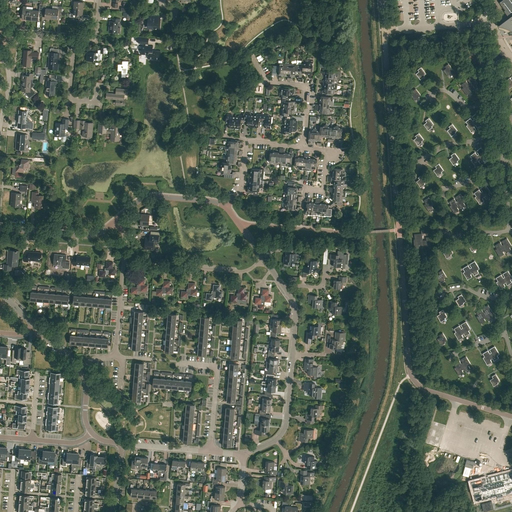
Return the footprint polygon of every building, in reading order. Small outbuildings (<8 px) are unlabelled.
[(74,8),(83,9),(84,2),(80,2),(80,0),(71,0),(71,1),(74,1),(74,8)] [(498,26),(499,26),(500,27),(501,27),(502,27),(504,28),(505,28),(506,28),(507,29),(508,29),(509,30),(511,31),(511,0),(501,0),(499,2),(505,10),(504,11),(510,18),(511,18),(511,20),(509,21),(508,22),(506,21),(505,23),(504,25),(502,24),(499,26),(498,26)] [(32,20),(38,20),(39,14),(42,14),(43,5),(39,5),(39,11),(33,10),(32,20)] [(43,5),(42,14),(45,14),(45,18),(51,19),(52,9),(46,9),(46,6),(43,5)] [(22,19),(32,20),(33,10),(26,10),(26,7),(23,7),(22,19)] [(52,9),(51,19),(58,19),(58,16),(61,16),(62,7),(59,7),(59,10),(52,9)] [(70,17),(79,18),(79,15),(83,15),(83,9),(74,8),(73,14),(70,14),(70,17)] [(155,16),(148,16),(147,27),(160,28),(160,21),(155,20),(155,16)] [(109,32),(117,33),(119,33),(120,28),(117,28),(118,22),(119,22),(120,19),(113,19),(113,22),(110,21),(109,32)] [(148,59),(160,60),(160,50),(153,50),(153,46),(148,45),(149,38),(139,37),(138,44),(145,44),(145,45),(142,45),(142,46),(139,46),(139,50),(141,50),(141,55),(148,55),(148,59)] [(95,53),(93,53),(87,52),(86,61),(94,62),(94,60),(101,60),(102,52),(107,53),(108,48),(94,47),(94,50),(95,50),(95,53)] [(50,49),(50,53),(48,69),(58,70),(59,54),(58,54),(58,50),(50,49)] [(24,50),(23,66),(30,67),(31,58),(38,59),(39,53),(31,52),(31,51),(24,50)] [(120,73),(121,73),(120,77),(125,78),(126,74),(127,74),(128,62),(121,61),(121,64),(116,64),(115,70),(120,70),(120,73)] [(278,72),(278,76),(279,76),(279,79),(281,80),(282,77),(282,76),(282,75),(285,75),(286,62),(282,62),(282,63),(279,62),(279,66),(280,66),(279,72),(278,72)] [(448,64),(445,66),(446,68),(443,70),(446,75),(447,76),(451,73),(451,72),(453,70),(448,64)] [(417,69),(419,71),(415,73),(420,79),(424,76),(423,75),(426,73),(421,67),(417,69)] [(22,85),(22,91),(25,92),(30,97),(35,93),(31,88),(31,87),(34,85),(32,83),(33,80),(33,74),(27,73),(26,76),(22,75),(21,85),(22,85)] [(468,84),(471,88),(473,90),(477,87),(475,85),(477,83),(472,76),(467,79),(469,82),(468,84)] [(47,81),(46,95),(54,96),(55,87),(56,87),(57,79),(45,78),(45,81),(47,81)] [(462,88),(467,95),(471,92),(469,89),(471,88),(468,84),(466,81),(461,84),(463,87),(462,88)] [(124,100),(124,95),(127,95),(128,89),(116,88),(116,94),(106,93),(106,99),(118,100),(117,105),(125,106),(125,100),(124,100)] [(279,97),(282,97),(288,98),(288,97),(288,94),(292,95),(294,94),(294,89),(282,88),(282,90),(281,90),(280,91),(279,97)] [(410,95),(415,101),(419,97),(418,96),(420,95),(415,88),(412,91),(413,93),(410,95)] [(283,104),(283,106),(296,107),(296,103),(295,101),(290,101),(290,98),(288,97),(288,98),(282,97),(282,103),(283,104)] [(281,115),(284,116),(284,115),(289,116),(289,113),(294,113),(295,112),(296,107),(283,106),(283,109),(281,110),(281,115)] [(27,111),(19,110),(18,127),(31,129),(32,125),(32,124),(33,123),(27,116),(27,111)] [(244,121),(247,121),(246,126),(248,127),(252,128),(253,115),(251,115),(250,113),(244,113),(244,116),(244,121)] [(472,120),(475,125),(477,127),(482,124),(480,122),(482,120),(476,113),(471,116),(474,119),(472,120)] [(229,129),(234,129),(235,117),(233,117),(233,116),(232,115),(226,114),(225,122),(229,123),(228,127),(229,129)] [(253,115),(252,128),(257,128),(258,127),(259,122),(262,122),(263,114),(257,114),(256,115),(256,116),(253,115)] [(263,114),(262,122),(265,123),(264,127),(266,129),(270,129),(271,117),(269,117),(269,116),(268,115),(263,114)] [(234,129),(238,130),(240,128),(240,124),(244,124),(244,121),(244,116),(239,115),(237,116),(237,117),(235,117),(234,129)] [(285,122),(285,124),(297,125),(298,121),(296,120),(292,119),(292,116),(289,116),(284,115),(284,116),(283,121),(284,122),(285,122)] [(466,125),(471,132),(475,129),(473,126),(475,125),(472,120),(470,117),(465,121),(467,124),(466,125)] [(433,124),(428,118),(425,120),(426,122),(423,124),(428,130),(432,127),(431,126),(433,124)] [(62,141),(63,142),(64,141),(65,141),(66,140),(66,136),(65,136),(66,129),(68,129),(69,119),(63,119),(62,124),(56,123),(55,135),(62,136),(61,139),(61,140),(62,141)] [(74,120),(74,127),(83,128),(83,136),(92,136),(93,123),(86,122),(86,121),(74,120)] [(112,124),(111,124),(110,127),(107,127),(107,124),(99,123),(98,132),(111,133),(110,140),(119,141),(120,135),(123,135),(123,132),(120,132),(121,122),(112,121),(112,124)] [(282,133),(290,134),(291,131),(295,131),(297,130),(297,125),(285,124),(284,126),(283,128),(282,133)] [(450,128),(447,130),(451,136),(455,133),(455,132),(457,130),(452,124),(448,126),(450,128)] [(415,135),(416,137),(413,139),(417,144),(418,145),(422,142),(421,141),(423,139),(418,133),(415,135)] [(15,149),(24,150),(25,138),(27,138),(28,135),(17,134),(15,149)] [(477,155),(480,159),(482,162),(486,158),(484,156),(486,154),(481,147),(476,151),(478,154),(477,155)] [(287,153),(286,167),(289,167),(289,166),(291,167),(291,163),(292,158),(293,158),(294,152),(292,152),(293,149),(290,149),(290,152),(289,152),(289,154),(287,153)] [(459,159),(454,152),(451,155),(452,156),(449,159),(453,165),(457,161),(459,159)] [(470,160),(475,166),(480,163),(478,161),(480,159),(477,155),(475,152),(470,156),(472,159),(470,160)] [(16,177),(23,178),(24,174),(18,173),(18,172),(24,172),(24,168),(29,168),(29,160),(22,160),(21,164),(16,164),(16,165),(13,165),(12,174),(15,174),(15,176),(16,177)] [(438,163),(435,166),(436,168),(433,170),(437,176),(442,173),(441,172),(443,170),(438,163)] [(419,186),(420,187),(425,184),(424,183),(426,181),(421,175),(418,177),(419,179),(416,181),(419,186)] [(287,189),(286,192),(297,193),(297,190),(298,190),(298,188),(296,187),(297,186),(295,186),(296,184),(288,183),(288,189),(287,189)] [(481,192),(484,196),(486,199),(490,196),(488,193),(490,192),(485,184),(480,188),(482,191),(481,192)] [(245,187),(245,190),(247,190),(247,193),(253,193),(253,194),(258,194),(258,191),(259,191),(259,190),(259,188),(260,189),(260,188),(260,185),(250,185),(250,187),(247,187),(245,187)] [(478,203),(479,204),(484,200),(482,198),(484,196),(481,192),(479,189),(474,193),(476,196),(474,197),(478,202),(478,203)] [(33,192),(32,198),(36,199),(35,208),(43,208),(44,196),(38,196),(39,193),(33,192)] [(11,193),(10,206),(20,206),(21,194),(11,193)] [(456,201),(459,206),(460,208),(465,205),(463,203),(465,201),(460,193),(455,197),(457,200),(456,201)] [(423,200),(426,203),(424,205),(429,211),(433,208),(431,206),(434,204),(428,197),(423,200)] [(453,212),(454,213),(458,209),(457,207),(459,206),(456,201),(454,198),(449,202),(451,205),(449,206),(453,211),(453,212)] [(331,209),(328,209),(329,205),(326,205),(326,204),(323,203),(322,217),(325,217),(325,216),(330,217),(331,216),(331,209)] [(140,226),(149,226),(150,215),(141,214),(140,226)] [(421,230),(421,234),(414,234),(415,239),(415,240),(414,240),(414,247),(414,248),(415,248),(419,248),(423,248),(423,246),(430,245),(429,237),(426,237),(426,240),(422,240),(422,233),(423,233),(423,230),(421,230)] [(145,237),(144,249),(153,250),(153,249),(154,250),(155,244),(157,244),(157,242),(158,242),(159,235),(153,234),(150,234),(149,238),(145,237)] [(498,255),(499,257),(504,254),(502,251),(504,250),(505,251),(506,252),(511,249),(509,247),(511,245),(506,238),(501,241),(503,244),(502,245),(500,242),(495,245),(497,248),(495,249),(499,255),(498,255)] [(475,247),(478,246),(473,239),(470,241),(471,243),(468,245),(471,251),(476,248),(475,247)] [(293,245),(293,250),(291,250),(291,253),(286,253),(286,257),(284,257),(283,264),(290,264),(291,261),(296,262),(296,254),(300,254),(301,246),(293,245)] [(442,252),(446,257),(445,257),(446,258),(451,255),(450,254),(453,253),(448,246),(445,248),(446,250),(442,252)] [(7,265),(4,265),(4,270),(11,270),(11,265),(17,266),(19,251),(9,250),(7,265)] [(330,254),(330,260),(333,260),(332,262),(334,262),(334,263),(334,267),(342,268),(345,269),(346,260),(348,260),(348,255),(344,255),(344,251),(338,251),(338,255),(330,254)] [(25,255),(24,261),(28,262),(28,259),(41,260),(42,253),(28,252),(28,255),(25,255)] [(64,264),(64,268),(69,268),(70,262),(66,261),(66,255),(54,254),(54,264),(64,264)] [(74,258),(73,265),(76,265),(76,264),(90,265),(91,257),(77,256),(77,258),(74,258)] [(303,272),(315,273),(315,269),(317,269),(318,261),(309,260),(308,267),(303,267),(303,272)] [(463,272),(467,279),(472,276),(470,274),(472,273),(474,275),(478,272),(477,270),(479,268),(474,261),(469,264),(471,267),(470,268),(468,265),(462,268),(464,271),(463,272)] [(106,271),(100,270),(99,277),(106,277),(106,274),(115,275),(116,268),(113,268),(113,262),(107,262),(106,271)] [(436,276),(440,282),(444,279),(444,278),(446,277),(442,270),(438,272),(439,274),(436,276)] [(496,282),(500,289),(505,286),(503,283),(505,282),(507,285),(508,284),(511,282),(510,279),(511,278),(511,277),(508,270),(502,273),(504,277),(503,277),(501,274),(496,277),(498,281),(496,282)] [(339,280),(334,280),(334,288),(342,289),(343,282),(346,282),(347,277),(339,276),(339,280)] [(131,293),(138,294),(138,291),(147,292),(148,285),(145,285),(145,279),(139,278),(138,287),(132,287),(131,293)] [(163,289),(157,289),(156,296),(163,296),(163,293),(172,294),(173,287),(170,287),(170,281),(163,280),(163,289)] [(188,292),(182,291),(181,298),(188,298),(188,295),(197,296),(198,289),(195,289),(195,283),(189,283),(188,292)] [(213,285),(213,294),(206,293),(206,300),(212,300),(213,297),(222,298),(222,292),(219,291),(220,285),(213,285)] [(244,294),(245,287),(238,287),(238,296),(231,295),(231,302),(237,302),(237,299),(247,300),(247,294),(244,294)] [(255,297),(255,304),(260,304),(259,309),(264,309),(265,302),(271,302),(271,296),(268,296),(269,290),(262,289),(262,298),(255,297)] [(463,302),(465,301),(461,294),(457,296),(459,298),(455,300),(459,306),(464,303),(463,302)] [(311,303),(311,299),(313,299),(312,307),(321,308),(322,300),(317,299),(317,295),(309,295),(308,303),(311,303)] [(332,314),(341,314),(342,306),(337,306),(337,302),(329,301),(328,309),(333,310),(332,314)] [(476,316),(480,323),(485,321),(484,318),(486,317),(487,319),(492,316),(490,314),(493,312),(488,305),(483,308),(485,311),(483,312),(481,309),(476,312),(478,315),(476,316)] [(437,315),(440,320),(439,320),(440,322),(445,319),(444,318),(447,316),(442,309),(439,312),(440,313),(437,315)] [(278,319),(278,315),(272,315),(271,319),(273,319),(273,322),(271,322),(271,325),(269,324),(269,325),(281,326),(282,319),(278,319)] [(461,328),(463,333),(465,336),(470,333),(468,330),(470,329),(466,321),(460,324),(462,327),(461,328)] [(311,344),(311,338),(314,338),(315,334),(320,335),(321,323),(317,323),(317,326),(312,326),(311,333),(306,332),(305,343),(311,344)] [(269,328),(273,328),(272,331),(270,331),(270,335),(276,335),(277,332),(281,332),(281,326),(269,325),(269,328)] [(457,338),(458,340),(460,339),(459,339),(463,337),(461,334),(463,333),(461,328),(459,325),(454,328),(456,332),(454,333),(458,338),(457,338)] [(331,335),(328,335),(327,347),(341,349),(342,341),(345,341),(345,333),(336,332),(335,340),(330,339),(331,335)] [(440,337),(437,339),(440,345),(445,342),(444,341),(447,340),(442,333),(439,335),(440,337)] [(271,345),(280,346),(280,339),(276,339),(276,335),(270,335),(270,339),(272,339),(271,345)] [(279,352),(280,346),(271,345),(267,344),(266,347),(271,348),(271,351),(269,351),(268,355),(275,355),(275,352),(279,352)] [(489,353),(492,358),(494,360),(495,360),(495,359),(498,358),(497,355),(499,354),(494,346),(489,349),(491,352),(489,353)] [(12,350),(11,362),(16,362),(16,360),(19,360),(20,360),(21,348),(15,347),(15,350),(12,350)] [(21,348),(20,360),(23,361),(23,363),(30,364),(31,358),(28,358),(28,352),(26,351),(26,349),(21,348)] [(482,357),(487,365),(491,362),(490,359),(492,358),(489,353),(487,350),(482,353),(484,356),(482,357)] [(266,364),(278,365),(278,359),(274,359),(275,355),(268,355),(268,359),(270,359),(270,362),(267,362),(266,364)] [(461,364),(464,368),(465,371),(470,368),(468,365),(470,364),(466,356),(461,359),(462,363),(461,364)] [(317,375),(317,367),(313,367),(313,359),(305,359),(305,362),(304,362),(304,370),(308,371),(308,375),(312,375),(311,378),(316,379),(317,375)] [(454,368),(458,375),(463,372),(461,370),(464,368),(461,364),(459,360),(454,364),(456,367),(454,368)] [(264,370),(264,374),(273,375),(273,371),(277,372),(278,365),(266,364),(266,367),(269,368),(269,371),(264,370)] [(19,378),(22,378),(30,379),(30,375),(29,375),(30,371),(20,370),(18,370),(17,374),(19,374),(19,378)] [(49,377),(49,380),(60,381),(60,378),(62,378),(62,374),(60,373),(50,372),(50,373),(50,377),(49,377)] [(265,384),(276,385),(277,379),(272,379),(273,375),(266,374),(266,379),(268,379),(268,382),(262,382),(262,384),(265,384)] [(500,381),(495,374),(492,376),(493,378),(489,380),(493,386),(498,383),(497,382),(500,381)] [(60,381),(49,380),(49,383),(50,383),(49,388),(61,389),(61,384),(59,384),(60,381)] [(305,391),(310,391),(310,395),(316,396),(315,398),(321,399),(321,398),(321,388),(320,388),(314,387),(314,383),(306,383),(305,391)] [(272,395),(271,395),(271,391),(276,392),(276,385),(265,384),(261,384),(261,387),(267,388),(267,391),(265,391),(265,394),(267,395),(272,395)] [(61,389),(49,388),(49,392),(49,393),(48,393),(48,392),(48,396),(58,396),(59,393),(61,393),(61,389)] [(29,392),(20,391),(18,391),(18,394),(15,394),(15,399),(17,399),(27,400),(27,395),(28,395),(29,392)] [(259,404),(271,405),(272,399),(267,398),(267,395),(265,394),(261,394),(259,394),(259,398),(261,398),(263,399),(263,404),(259,404)] [(58,396),(48,396),(47,399),(48,399),(48,403),(58,404),(60,404),(60,400),(58,400),(58,396)] [(270,411),(271,405),(259,404),(258,407),(262,407),(262,410),(260,410),(259,414),(266,415),(266,411),(270,411)] [(311,408),(310,412),(310,413),(310,414),(306,414),(305,419),(307,420),(307,423),(313,423),(314,420),(314,416),(319,417),(320,408),(322,409),(323,405),(314,404),(313,408),(311,408)] [(26,407),(17,406),(15,406),(14,410),(16,410),(16,414),(19,414),(27,415),(27,411),(26,411),(26,407)] [(47,414),(57,415),(57,412),(59,412),(60,407),(57,407),(48,406),(47,407),(48,407),(47,411),(46,411),(46,414),(47,414)] [(59,415),(57,415),(47,414),(47,419),(46,419),(45,422),(56,423),(56,419),(59,420),(59,415)] [(257,421),(257,424),(269,425),(270,419),(265,418),(266,415),(259,414),(259,416),(259,418),(259,421),(257,421)] [(26,421),(16,420),(15,420),(15,424),(13,423),(13,428),(25,429),(25,424),(26,424),(26,421)] [(56,423),(45,422),(45,425),(46,425),(46,429),(46,430),(49,430),(49,431),(52,431),(52,430),(56,431),(56,430),(58,431),(58,426),(56,426),(56,423)] [(255,434),(266,435),(266,431),(269,431),(269,425),(257,424),(256,427),(261,427),(260,430),(255,430),(255,434)] [(305,429),(304,433),(300,432),(299,441),(307,441),(308,437),(313,438),(314,430),(305,429)] [(1,447),(0,454),(0,460),(9,461),(9,454),(6,454),(7,447),(1,447)] [(15,454),(14,461),(20,462),(20,458),(24,458),(25,449),(19,448),(18,455),(15,454)] [(39,456),(38,463),(41,464),(47,464),(48,460),(48,451),(42,450),(42,457),(39,456)] [(54,451),(48,451),(48,460),(54,461),(53,465),(57,465),(57,458),(54,458),(54,451)] [(72,462),(72,453),(66,452),(66,459),(63,458),(62,465),(65,466),(66,462),(72,462)] [(78,460),(78,453),(72,453),(72,462),(71,466),(80,467),(81,460),(78,460)] [(90,464),(95,464),(96,456),(97,455),(90,454),(90,461),(87,460),(86,467),(89,468),(90,464)] [(96,456),(95,464),(95,466),(104,466),(105,457),(96,456)] [(307,464),(307,468),(317,469),(317,465),(313,464),(314,456),(306,456),(305,464),(307,464)] [(141,465),(142,457),(135,457),(135,460),(132,459),(131,468),(140,469),(140,465),(141,465)] [(147,466),(148,458),(142,457),(141,465),(140,465),(140,469),(142,469),(142,465),(147,466)] [(265,473),(269,474),(277,474),(277,470),(274,470),(274,462),(266,461),(265,469),(266,469),(265,473)] [(151,463),(150,472),(151,472),(154,473),(154,471),(158,472),(158,476),(160,476),(161,472),(160,472),(160,464),(154,463),(151,463)] [(217,473),(226,474),(226,467),(220,467),(220,464),(214,463),(213,469),(217,470),(217,473)] [(314,472),(307,472),(307,470),(301,470),(301,475),(300,483),(310,484),(310,476),(314,477),(314,472)] [(31,472),(21,471),(21,479),(30,480),(31,472)] [(511,478),(510,472),(498,475),(475,480),(471,482),(471,484),(476,501),(492,497),(497,496),(497,498),(503,496),(511,493),(511,478)] [(61,483),(61,474),(52,473),(51,482),(61,483)] [(212,482),(218,483),(219,480),(226,480),(226,474),(217,473),(217,477),(213,477),(212,482)] [(276,477),(268,476),(264,476),(264,480),(263,480),(262,488),(266,488),(265,492),(270,492),(271,489),(272,481),(275,481),(276,477)] [(279,486),(284,486),(283,493),(292,494),(293,486),(288,485),(288,481),(279,480),(279,486)] [(215,492),(224,493),(225,486),(218,486),(218,483),(212,482),(212,488),(215,488),(215,492)] [(214,502),(217,502),(217,499),(224,499),(224,493),(215,492),(215,496),(211,496),(211,501),(214,502)] [(211,511),(220,511),(220,505),(213,504),(214,502),(211,501),(208,501),(207,507),(211,507),(211,511)] [(284,511),(291,511),(292,506),(288,506),(288,502),(283,502),(282,508),(285,508),(284,511)]
